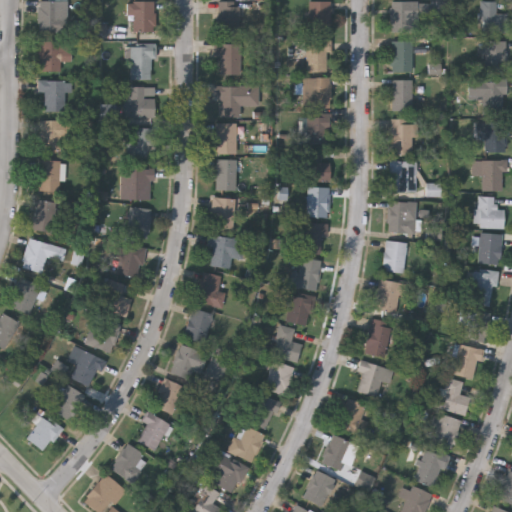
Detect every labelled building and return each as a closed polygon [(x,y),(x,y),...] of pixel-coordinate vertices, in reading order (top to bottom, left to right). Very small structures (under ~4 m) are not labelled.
[(59,0),(59,31),(38,31),(38,0),(59,0)] [(130,39),(106,39),(106,24),(132,24),(132,16),(127,16),(127,0),(154,0),(154,31),(130,31),(130,39)] [(239,0),(239,35),(217,35),(217,0),(239,0)] [(330,0),(330,30),(308,30),(308,0),(330,0)] [(390,0),(445,1),(445,22),(433,22),(433,12),(418,12),(417,31),(389,31),(390,0)] [(508,31),(480,31),(480,0),(495,0),(495,12),(508,12),(508,31)] [(60,39),(60,70),(38,70),(38,39),(60,39)] [(329,39),(329,70),(307,70),(307,39),(329,39)] [(505,71),(483,71),(483,39),(505,39),(505,71)] [(390,70),(390,40),(411,40),(411,70),(390,70)] [(220,55),(213,55),(213,42),(240,42),(240,74),(220,74),(220,55)] [(130,78),(130,43),(154,43),(154,78),(130,78)] [(330,76),(330,106),(302,106),(302,76),(330,76)] [(411,78),(411,109),(390,109),(390,78),(411,78)] [(42,111),(42,80),(66,80),(66,111),(42,111)] [(504,80),(504,113),(482,113),(482,98),(468,98),(468,80),(504,80)] [(258,84),(258,104),(239,104),(239,116),(216,116),(216,85),(258,84)] [(154,117),(125,117),(125,86),(154,86),(154,117)] [(306,142),(306,113),(329,113),(329,142),(306,142)] [(39,119),(69,119),(69,135),(60,135),(60,150),(39,150),(39,119)] [(413,153),(391,153),(391,119),(413,119),(413,153)] [(506,121),(506,151),(483,151),(483,121),(506,121)] [(236,122),(236,153),(214,153),(214,122),(236,122)] [(127,127),(147,127),(147,158),(127,158),(127,127)] [(303,150),(318,150),(318,161),(326,161),(326,180),(303,180),(303,150)] [(235,189),(214,189),(214,158),(235,158),(235,189)] [(59,184),(38,183),(38,159),(60,159),(59,184)] [(481,159),(504,159),(504,189),(481,189),(481,159)] [(393,191),(393,160),(415,160),(415,191),(393,191)] [(151,199),(120,199),(120,168),(151,168),(151,199)] [(306,216),(306,186),(328,186),(328,216),(306,216)] [(503,207),(503,226),(476,226),(477,195),(494,195),(494,207),(503,207)] [(63,202),(58,233),(30,228),(35,197),(63,202)] [(235,227),(210,227),(210,197),(235,197),(235,227)] [(415,231),(387,231),(387,201),(415,201),(415,231)] [(147,237),(123,235),(125,206),(149,208),(147,237)] [(324,222),(323,253),(299,252),(301,221),(324,222)] [(499,262),(478,262),(478,232),(500,232),(499,262)] [(213,245),(207,244),(208,234),(243,239),(241,256),(232,255),(230,268),(210,265),(213,245)] [(54,248),(38,274),(17,261),(33,236),(54,248)] [(405,241),(403,271),(381,269),(384,239),(405,241)] [(119,275),(119,245),(142,245),(142,275),(119,275)] [(320,259),(316,289),(289,285),(291,270),(298,271),(300,256),(320,259)] [(495,269),(492,304),(466,302),(469,267),(495,269)] [(218,289),(225,291),(221,307),(194,300),(202,270),(222,275),(218,289)] [(42,287),(29,314),(9,304),(17,288),(11,285),(17,274),(42,287)] [(120,294),(131,297),(125,315),(98,306),(108,277),(124,282),(120,294)] [(374,308),(380,278),(403,282),(398,312),(374,308)] [(286,321),(289,291),(313,294),(309,324),(286,321)] [(182,335),(193,306),(213,314),(202,342),(182,335)] [(482,343),(454,334),(464,306),(491,314),(482,343)] [(0,311),(19,321),(4,348),(0,345),(0,311)] [(96,328),(102,316),(121,324),(109,353),(84,342),(91,325),(96,328)] [(362,351),(371,317),(395,323),(386,357),(362,351)] [(298,359),(273,355),(278,324),(294,327),(292,341),(301,342),(298,359)] [(195,381),(169,370),(181,343),(206,353),(195,381)] [(479,347),(474,378),(452,374),(458,343),(479,347)] [(104,359),(91,387),(69,377),(82,349),(104,359)] [(224,361),(219,376),(207,371),(212,357),(224,361)] [(293,366),(284,394),(263,388),(272,359),(293,366)] [(379,397),(353,390),(361,360),(387,367),(379,397)] [(436,406),(443,376),(462,381),(459,393),(469,396),(465,413),(436,406)] [(185,387),(172,413),(153,404),(166,378),(185,387)] [(85,395),(69,421),(50,409),(66,383),(85,395)] [(245,418),(258,391),(278,401),(265,427),(245,418)] [(369,406),(356,435),(335,425),(348,397),(369,406)] [(154,449),(134,438),(149,411),(169,423),(154,449)] [(428,440),(438,412),(460,419),(451,448),(428,440)] [(24,437),(42,413),(61,427),(43,451),(24,437)] [(259,429),(256,457),(228,454),(230,434),(239,435),(240,427),(259,429)] [(321,460),(333,434),(356,445),(350,457),(347,455),(341,470),(321,460)] [(133,481),(110,469),(124,443),(147,454),(133,481)] [(412,478),(425,446),(446,455),(433,486),(412,478)] [(247,469),(232,492),(211,479),(215,473),(207,468),(218,450),(247,469)] [(302,496),(314,469),(335,478),(323,505),(302,496)] [(125,489),(112,506),(119,511),(97,511),(82,500),(104,472),(125,489)] [(421,511),(402,511),(399,510),(406,497),(399,494),(403,485),(409,489),(412,483),(431,493),(421,511)] [(216,505),(219,505),(219,511),(196,511),(196,486),(216,486),(216,505)] [(314,511),(288,511),(293,502),(314,511)]
